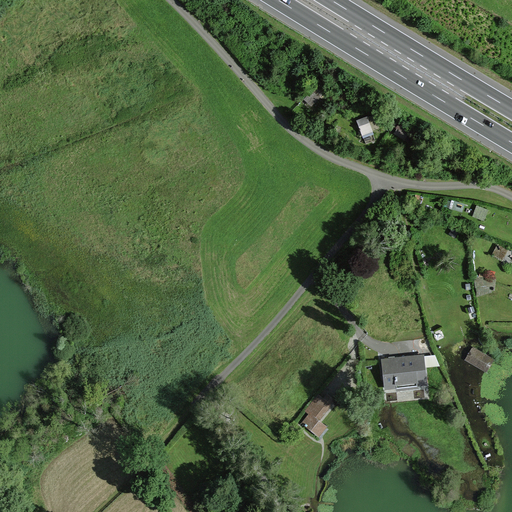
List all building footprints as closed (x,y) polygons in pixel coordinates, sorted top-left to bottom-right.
[(367,119),(358,122),(364,137),(372,134),(367,119)] [(478,206),(474,216),(484,221),(488,210),(478,206)] [(489,361),(472,350),(465,360),(483,371),(489,361)] [(422,355),(383,359),(386,387),(425,383),(422,355)] [(318,419),(334,400),(326,393),(323,398),(319,395),(307,410),(310,413),(303,421),(319,434),(326,425),(318,419)]
